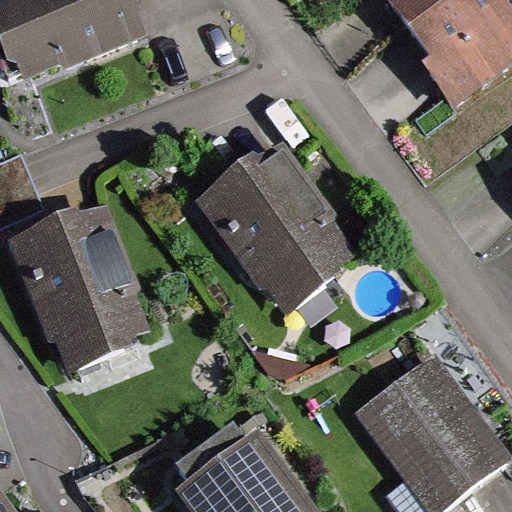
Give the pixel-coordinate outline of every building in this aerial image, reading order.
[(15,0),(0,6),(0,57),(18,104),(149,54),(127,0),(15,0)] [(381,0),(373,6),(459,118),(511,76),(511,24),(493,0),(381,0)] [(272,164),(205,212),(284,321),(351,272),(272,164)] [(113,227),(17,261),(64,388),(159,354),(113,227)] [(438,367),(366,415),(432,511),(447,511),(509,470),(438,367)] [(309,511),(259,439),(181,492),(194,511),(309,511)]
